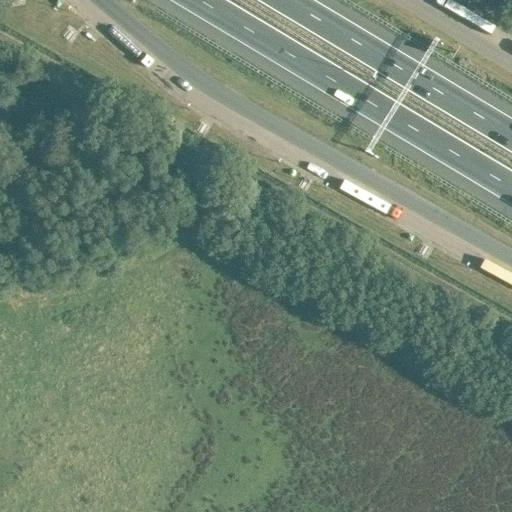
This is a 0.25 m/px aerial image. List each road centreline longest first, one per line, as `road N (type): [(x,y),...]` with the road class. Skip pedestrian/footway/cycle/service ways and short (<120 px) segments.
road 1 (track): [(511,335),(0,34)]
road 2 (motorway): [(197,0),(511,188)]
road 3 (motorway): [(511,136),(284,0)]
